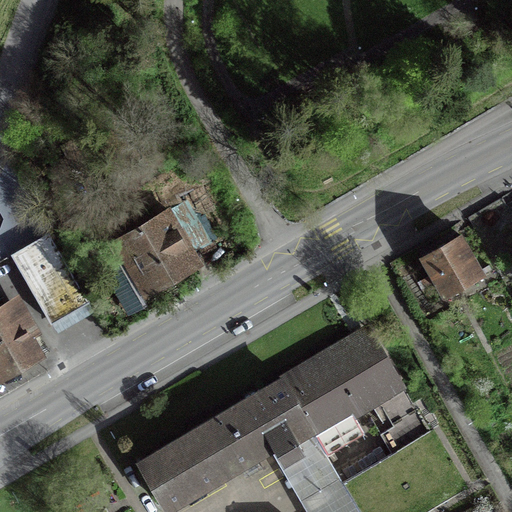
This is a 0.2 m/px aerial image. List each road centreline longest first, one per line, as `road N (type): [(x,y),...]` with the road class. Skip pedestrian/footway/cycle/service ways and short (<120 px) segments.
road 1 (tertiary): [(0,439),(358,228)]
road 2 (residential): [(358,228),(511,505)]
road 3 (tertiary): [(358,228),(511,143)]
